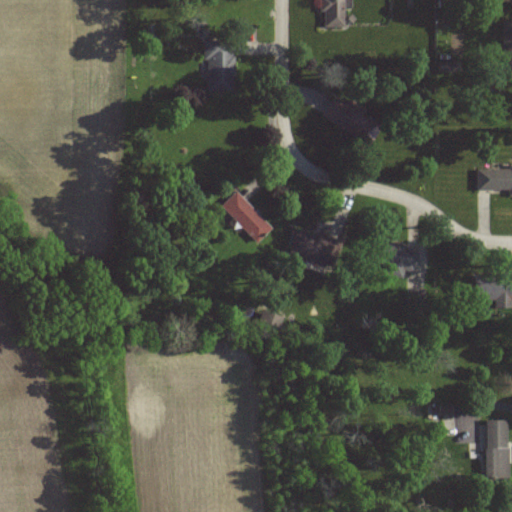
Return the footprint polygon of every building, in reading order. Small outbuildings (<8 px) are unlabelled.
[(322,0),(323,26),(346,26),(346,0),(322,0)] [(511,22),(503,22),(503,69),(511,68),(511,22)] [(206,92),(234,92),(234,41),(206,40),(206,92)] [(321,117),(369,147),(384,123),(349,101),(346,105),(333,98),(321,117)] [(511,167),(477,168),(477,190),(511,190),(511,197),(511,167)] [(257,243),(272,228),(235,192),(221,206),(257,243)] [(333,266),(341,241),(298,228),(290,253),(333,266)] [(404,279),(406,272),(413,274),(419,251),(372,238),(367,260),(387,266),(385,274),(404,279)] [(475,299),(495,299),(495,308),(511,308),(511,301),(511,275),(475,275),(475,299)] [(485,479),(509,479),(509,420),(485,420),(485,479)]
